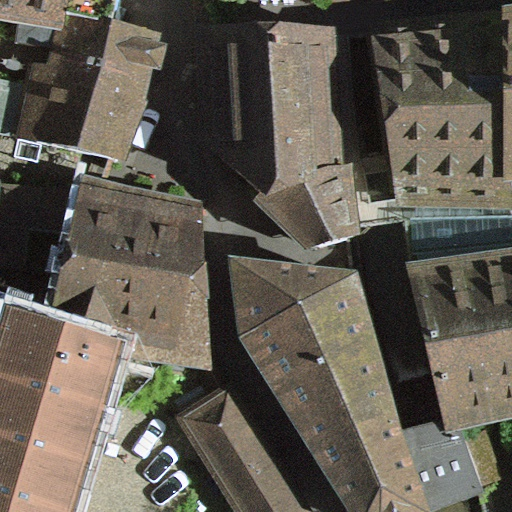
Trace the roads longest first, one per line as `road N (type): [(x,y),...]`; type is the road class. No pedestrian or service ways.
road 1 (residential): [(324,511),(219,337),(177,11)]
road 2 (residential): [(177,11),(318,18),(495,0)]
